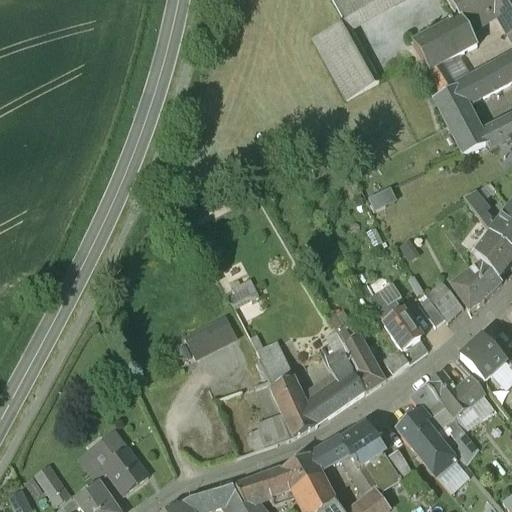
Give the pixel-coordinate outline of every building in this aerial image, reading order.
[(331,0),(343,21),(380,0),(331,0)] [(489,0),(446,0),(458,19),(460,18),(467,30),(490,16),(489,15),(495,11),(496,12),(489,0)] [(511,0),(489,0),(496,12),(511,2),(511,0)] [(511,2),(496,12),(511,37),(511,36),(511,2)] [(458,19),(411,44),(428,72),(440,65),(476,46),(467,30),(460,18),(458,19)] [(348,23),(314,42),(350,106),(384,87),(348,23)] [(511,56),(491,68),(501,87),(511,81),(511,56)] [(440,65),(428,72),(441,95),(456,87),(440,65)] [(491,68),(456,87),(466,106),(501,87),(491,68)] [(466,106),(456,87),(441,95),(441,96),(432,100),(463,158),(486,146),(487,150),(511,138),(511,117),(487,129),(483,122),(476,126),(466,106)] [(489,215),(473,195),(462,201),(481,226),(489,215)] [(375,198),(365,203),(369,212),(379,208),(375,198)] [(511,204),(496,225),(492,222),(495,219),(489,215),(481,226),(488,235),(511,254),(511,204)] [(497,280),(511,262),(511,254),(488,235),(474,254),(477,258),(497,280)] [(478,266),(451,286),(469,312),(482,303),(500,284),(497,280),(477,258),(474,261),(478,266)] [(229,294),(242,321),(266,309),(254,283),(229,294)] [(447,290),(432,305),(446,325),(461,309),(447,290)] [(390,298),(374,308),(385,327),(401,317),(390,298)] [(385,327),(384,327),(400,353),(400,354),(401,354),(417,341),(415,338),(401,317),(385,327)] [(196,363),(234,344),(224,323),(185,342),(196,363)] [(427,327),(415,338),(417,341),(401,354),(409,366),(441,339),(427,327)] [(380,385),(359,344),(351,329),(336,337),(349,364),(355,376),(352,378),(363,396),(380,385)] [(481,339),(460,358),(484,383),(491,376),(505,391),(511,386),(511,384),(511,373),(508,369),(508,368),(481,339)] [(400,353),(383,364),(392,377),(409,366),(401,354),(400,354),(400,353)] [(325,401),(307,414),(314,429),(363,396),(352,378),(355,376),(349,364),(333,375),(340,386),(322,398),(325,401)] [(456,391),(442,373),(425,387),(437,404),(439,402),(454,420),(474,404),(461,387),(456,391)] [(483,396),(471,379),(461,387),(474,404),(483,396)] [(292,381),(270,391),(285,426),(293,441),(314,429),(307,414),(292,381)] [(425,387),(409,398),(420,412),(422,414),(437,404),(425,387)] [(285,426),(245,438),(229,400),(213,406),(236,460),(293,441),(285,426)] [(420,412),(396,432),(408,446),(428,430),(424,425),(428,421),(422,414),(420,412)] [(468,440),(455,423),(445,430),(458,447),(468,440)] [(428,430),(408,446),(418,459),(433,478),(453,462),(428,430)] [(368,435),(362,438),(359,432),(340,444),(348,460),(341,463),(361,499),(379,488),(368,468),(383,458),(368,435)] [(148,480),(116,436),(106,443),(119,460),(102,472),(122,498),(148,480)] [(338,442),(309,458),(318,474),(332,465),(333,467),(341,463),(348,460),(340,444),(338,442)] [(412,477),(397,453),(385,461),(400,484),(412,477)] [(280,473),(258,481),(268,499),(269,500),(291,493),(320,478),(318,474),(309,458),(280,473)] [(50,470),(36,480),(56,510),(70,501),(50,470)] [(320,478),(291,493),(300,511),(324,511),(333,505),(320,478)] [(261,511),(255,504),(268,499),(258,481),(232,490),(244,511),(261,511)] [(115,511),(97,486),(74,503),(79,509),(80,511),(115,511)] [(244,511),(232,490),(201,499),(183,506),(186,511),(215,511),(221,510),(222,511),(244,511)] [(18,511),(36,511),(38,511),(24,491),(11,500),(18,511)] [(388,511),(376,495),(352,511),(388,511)] [(74,503),(61,511),(75,511),(79,509),(74,503)]
